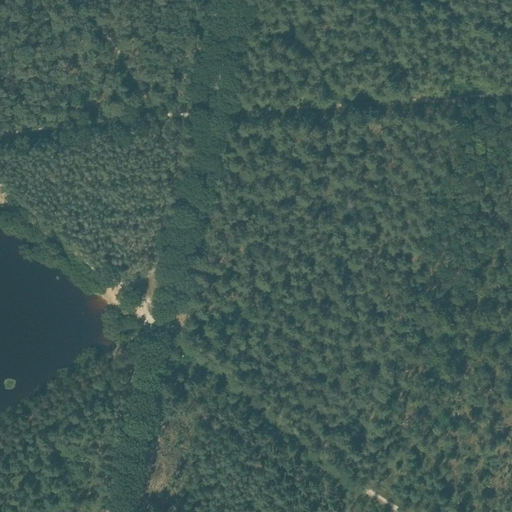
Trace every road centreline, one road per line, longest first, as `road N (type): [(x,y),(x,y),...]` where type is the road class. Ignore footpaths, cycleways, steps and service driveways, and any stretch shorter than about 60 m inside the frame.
road 1 (track): [(129,511),(234,0)]
road 2 (track): [(511,94),(155,114)]
road 3 (track): [(155,114),(0,136)]
